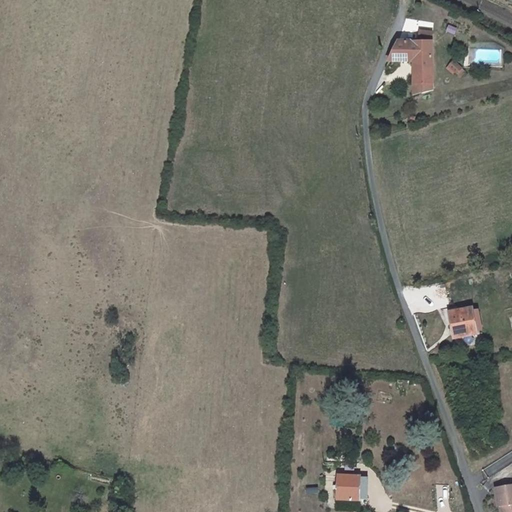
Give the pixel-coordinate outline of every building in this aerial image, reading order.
[(420,42),(433,42),(433,34),(420,34),(420,42)] [(399,43),(394,52),(390,61),(409,62),(409,60),(409,57),(419,57),(419,69),(415,69),(415,84),(433,83),(433,42),(420,42),(399,43)] [(409,60),(415,61),(415,69),(419,69),(419,57),(409,57),(409,60)] [(458,73),(461,69),(453,63),(450,67),(458,73)] [(415,84),(415,96),(433,91),(433,83),(415,84)] [(478,335),(477,331),(473,312),(473,310),(450,313),(454,339),(478,335)] [(478,311),(473,312),(477,331),(482,330),(478,311)] [(410,383),(398,381),(398,390),(409,391),(410,383)] [(361,478),(339,477),(339,487),(339,491),(338,500),(361,501),(361,499),(368,500),(369,480),(361,479),(361,478)] [(511,511),(511,486),(496,489),(499,507),(504,506),(504,511),(511,511)]
